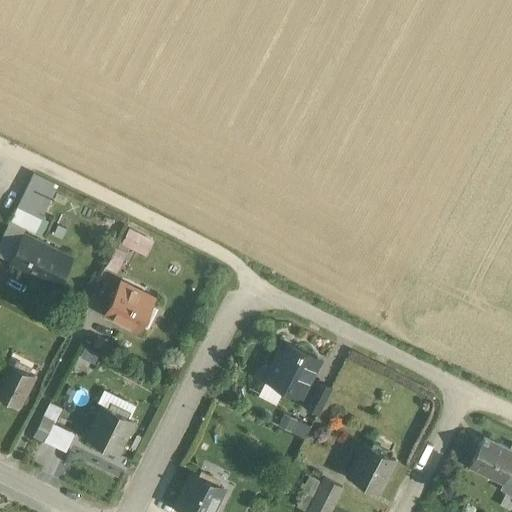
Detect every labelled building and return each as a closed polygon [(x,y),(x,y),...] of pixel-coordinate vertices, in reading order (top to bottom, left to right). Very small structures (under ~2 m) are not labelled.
[(36,169),(13,217),(38,229),(61,180),(36,169)] [(53,249),(24,234),(10,260),(40,276),(53,249)] [(125,253),(115,248),(106,265),(117,271),(125,253)] [(152,299),(118,282),(103,312),(137,329),(152,299)] [(285,343),(267,379),(299,396),(318,360),(285,343)] [(35,374),(8,361),(0,377),(0,394),(20,405),(20,404),(35,374)] [(317,381),(305,406),(318,412),(330,388),(317,381)] [(133,420),(100,404),(84,438),(116,454),(133,420)] [(54,423),(42,417),(34,435),(45,441),(54,423)] [(481,434),(466,466),(506,486),(503,492),(511,496),(511,471),(507,469),(511,458),(511,442),(510,441),(507,447),(481,434)] [(395,459),(365,444),(348,477),(378,492),(395,459)] [(190,473),(174,506),(185,511),(210,511),(222,488),(190,473)] [(342,487),(324,478),(315,497),(333,506),(342,487)] [(329,511),(333,506),(315,497),(307,511),(329,511)]
